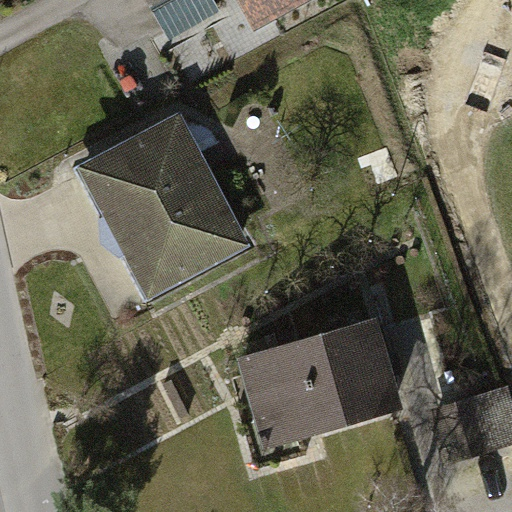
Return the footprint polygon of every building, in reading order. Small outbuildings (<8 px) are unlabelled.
[(213,0),(148,0),(171,39),(220,12),(213,0)] [(237,0),(255,35),(317,0),(237,0)] [(183,119),(80,173),(148,304),(252,250),(206,162),(183,119)] [(381,323),(239,365),(266,456),(405,414),(391,360),(381,323)] [(511,397),(509,388),(431,413),(448,466),(511,444),(511,397)]
